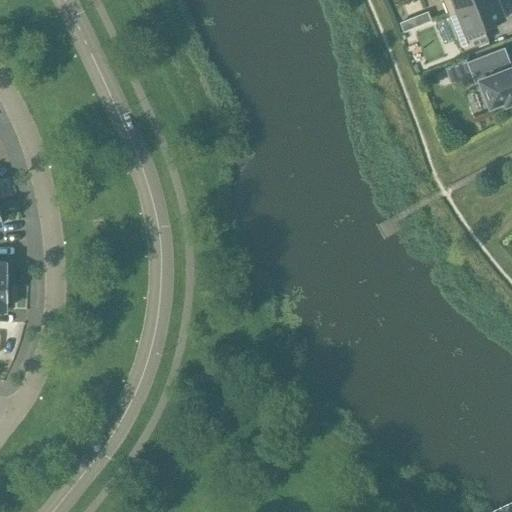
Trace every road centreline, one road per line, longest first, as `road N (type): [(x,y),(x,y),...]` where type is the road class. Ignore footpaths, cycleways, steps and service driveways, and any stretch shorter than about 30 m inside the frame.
road 1 (residential): [(54,511),(140,384),(158,323),(162,244),(134,150),(64,0)]
road 2 (residential): [(10,417),(34,384),(53,324),(57,275),(34,153),(0,84)]
